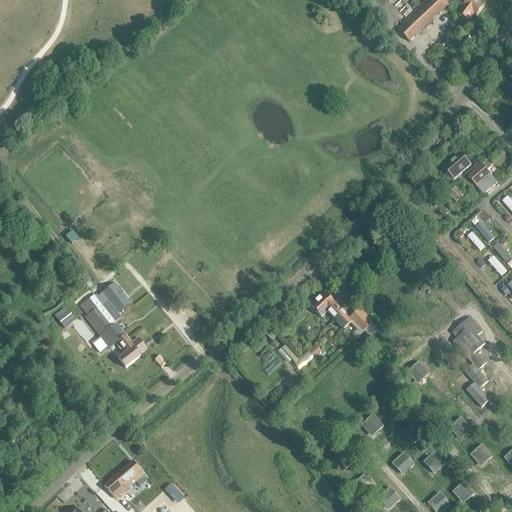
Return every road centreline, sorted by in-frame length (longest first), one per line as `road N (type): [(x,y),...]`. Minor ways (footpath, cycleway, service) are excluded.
road 1 (unclassified): [(28,511),(379,205),(511,22)]
road 2 (track): [(511,376),(468,310),(394,371)]
